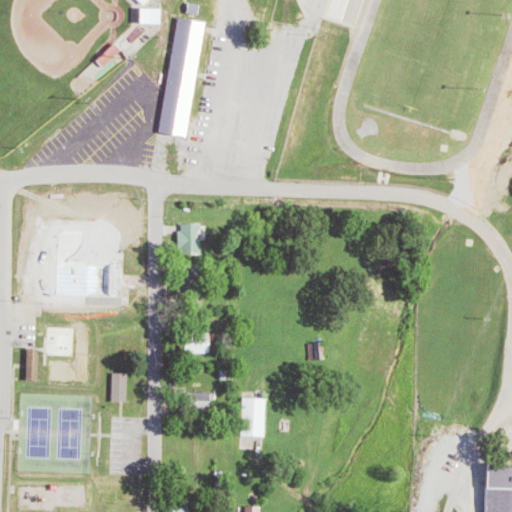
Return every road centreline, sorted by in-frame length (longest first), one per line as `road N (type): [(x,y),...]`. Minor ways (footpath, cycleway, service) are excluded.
road 1 (residential): [(511,375),(507,258),(481,218),(426,197),(83,173),(0,182)]
road 2 (residential): [(150,511),(159,183)]
road 3 (residential): [(0,428),(2,182)]
